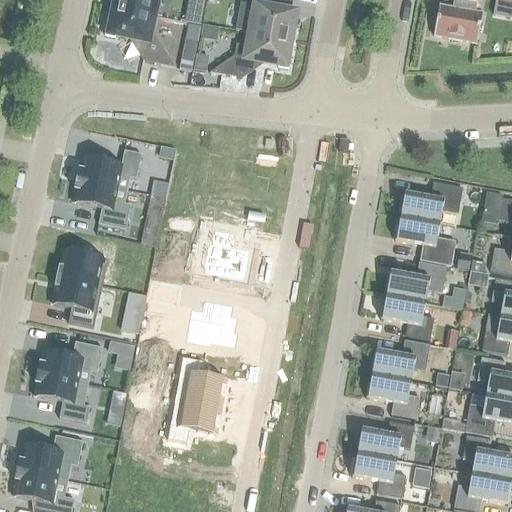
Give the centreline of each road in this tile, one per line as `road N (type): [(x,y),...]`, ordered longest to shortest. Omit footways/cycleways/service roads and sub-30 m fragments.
road 1 (residential): [(241,511),(312,115)]
road 2 (residential): [(377,121),(306,511)]
road 3 (residential): [(0,359),(57,90)]
road 4 (unclassified): [(57,90),(312,115)]
road 5 (unclassified): [(377,121),(511,115)]
road 6 (residential): [(377,121),(399,0)]
